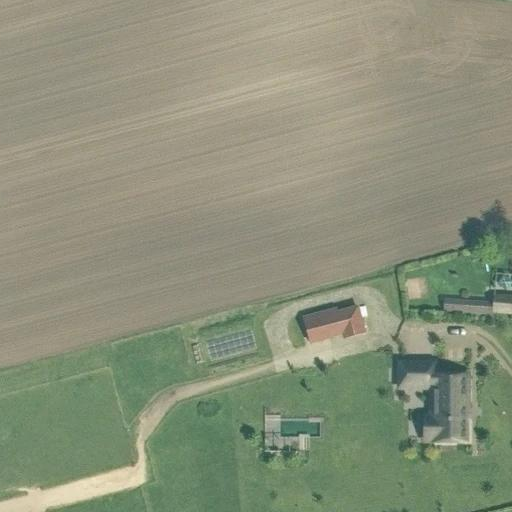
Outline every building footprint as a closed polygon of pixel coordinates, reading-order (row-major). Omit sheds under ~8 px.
[(511,297),(494,296),(493,304),(491,303),(491,305),(491,315),(511,315),(511,297)] [(443,303),(443,312),(472,314),(473,302),(443,301),(443,303)] [(302,318),(309,344),(341,335),(335,313),(337,312),(336,309),(334,309),(302,318)] [(352,341),(369,338),(367,326),(350,329),(352,341)] [(379,403),(377,354),(359,355),(361,404),(379,403)] [(432,389),(432,415),(432,441),(465,442),(465,421),(467,421),(467,377),(433,376),(433,364),(403,364),(403,389),(432,389)] [(448,488),(447,499),(482,503),(483,492),(448,488)]
